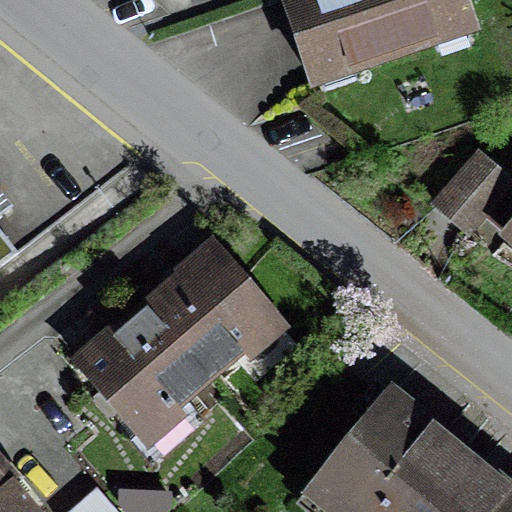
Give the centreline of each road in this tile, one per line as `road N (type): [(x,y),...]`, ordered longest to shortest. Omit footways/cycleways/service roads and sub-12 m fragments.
road 1 (residential): [(511,380),(35,0)]
road 2 (unknown): [(241,164),(0,362)]
